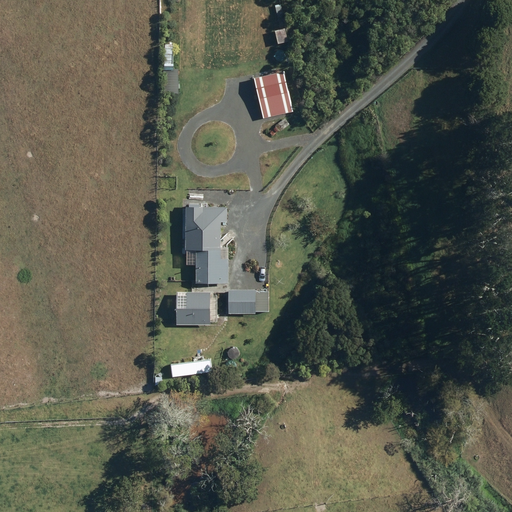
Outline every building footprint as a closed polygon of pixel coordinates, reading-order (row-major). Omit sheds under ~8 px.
[(167,43),(166,67),(165,94),(180,94),(181,68),(174,68),(175,44),(167,43)] [(292,83),(289,83),(290,97),(302,96),(299,69),(291,70),(292,83)] [(231,282),(231,245),(199,245),(198,281),(231,282)] [(231,287),(231,312),(258,312),(258,310),(272,310),(271,289),(258,289),(258,287),(231,287)] [(216,291),(179,290),(178,323),(215,324),(216,291)] [(172,363),(173,375),(215,370),(213,358),(172,363)]
